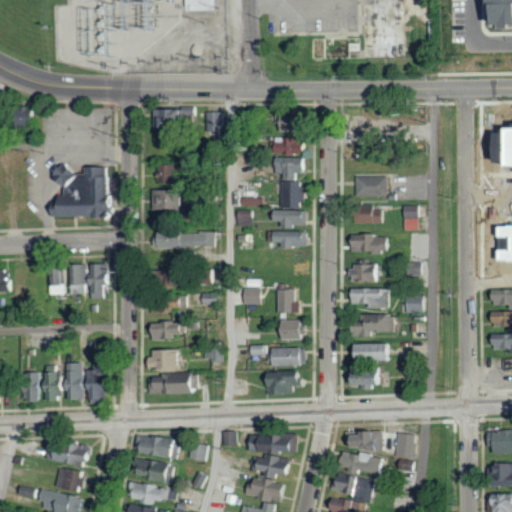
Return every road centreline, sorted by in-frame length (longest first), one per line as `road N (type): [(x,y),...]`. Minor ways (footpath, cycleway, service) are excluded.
road 1 (tertiary): [(0,425),(511,405)]
road 2 (tertiary): [(511,88),(131,89),(22,77)]
road 3 (residential): [(131,89),(129,401),(105,511)]
road 4 (residential): [(304,511),(329,399),(329,91)]
road 5 (residential): [(470,511),(467,89)]
road 6 (residential): [(0,245),(130,240)]
